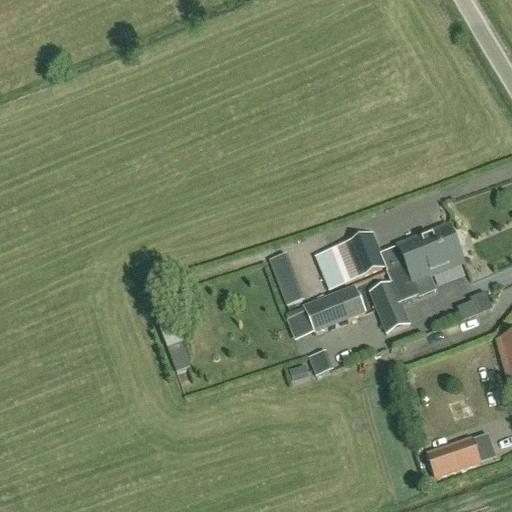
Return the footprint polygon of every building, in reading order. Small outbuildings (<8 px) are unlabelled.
[(375,235),(317,259),(330,293),(386,270),(387,272),(406,265),(404,261),(420,255),(422,259),(433,255),(456,246),(449,227),(399,245),(399,246),(382,253),(375,235)] [(392,285),(371,293),(387,335),(410,326),(401,304),(418,298),(419,300),(436,293),(431,278),(464,266),(456,246),(433,255),(422,259),(420,255),(404,261),(406,265),(387,272),(392,285)] [(355,291),(305,311),(315,336),(365,315),(355,291)] [(467,324),(485,319),(482,306),(464,311),(467,324)] [(511,341),(500,345),(511,387),(511,341)] [(320,379),(336,374),(332,360),(316,365),(320,379)] [(482,467),(474,444),(428,459),(436,483),(482,467)]
